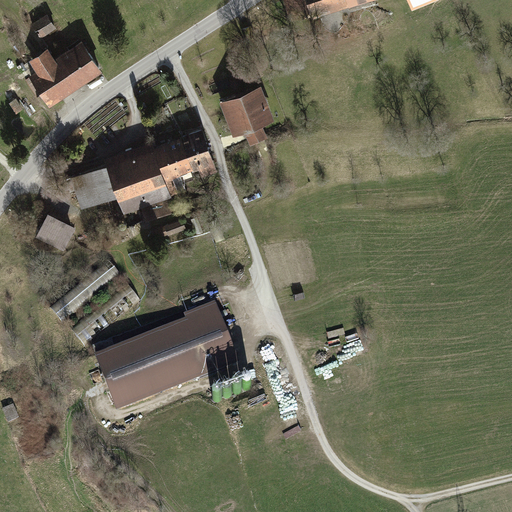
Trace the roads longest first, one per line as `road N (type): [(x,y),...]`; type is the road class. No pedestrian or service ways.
road 1 (residential): [(302,383),(214,136),(169,51)]
road 2 (track): [(511,477),(411,501),(373,488),(329,449),(302,383)]
road 3 (tertiary): [(169,51),(88,106),(0,203)]
